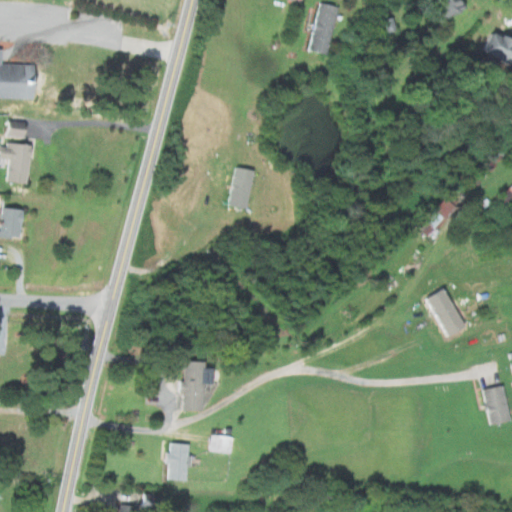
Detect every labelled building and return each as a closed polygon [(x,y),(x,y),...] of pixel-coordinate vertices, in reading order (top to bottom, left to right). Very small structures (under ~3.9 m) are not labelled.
[(422,0),(429,15),(433,13),(436,19),(458,11),(453,0),(422,0)] [(332,6),(314,3),(306,51),(324,54),(332,6)] [(476,54),(509,65),(511,55),(511,39),(484,30),(476,54)] [(0,98),(26,99),(27,65),(0,63),(0,98)] [(26,146),(0,143),(0,158),(4,159),(2,182),(22,184),(26,146)] [(0,237),(13,239),(16,210),(0,207),(0,237)] [(460,326),(437,287),(419,298),(442,337),(460,326)] [(197,411),(197,384),(204,384),(205,361),(179,361),(179,381),(176,381),(176,410),(197,411)] [(483,424),(504,422),(500,386),(479,388),(483,424)] [(228,453),(229,436),(205,435),(204,452),(228,453)] [(183,481),(185,444),(165,443),(165,452),(161,452),(161,463),(164,463),(163,480),(183,481)] [(134,506),(153,511),(157,497),(138,492),(134,506)]
